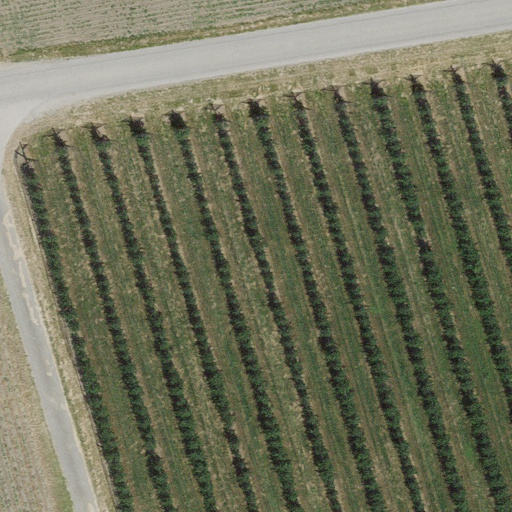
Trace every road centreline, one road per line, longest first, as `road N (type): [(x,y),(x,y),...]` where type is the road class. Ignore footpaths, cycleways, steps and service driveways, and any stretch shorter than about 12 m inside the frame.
road 1 (unclassified): [(511,10),(0,87)]
road 2 (track): [(94,511),(0,176)]
